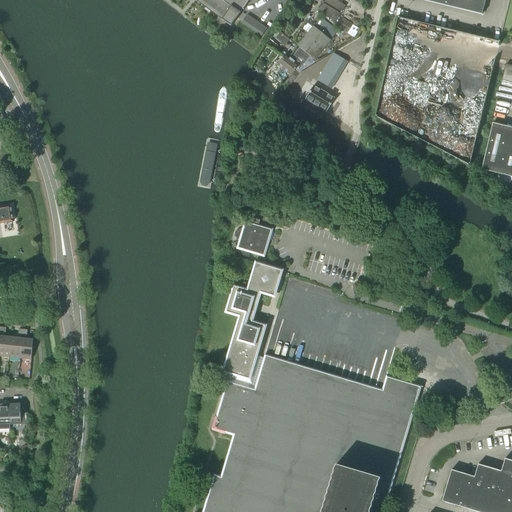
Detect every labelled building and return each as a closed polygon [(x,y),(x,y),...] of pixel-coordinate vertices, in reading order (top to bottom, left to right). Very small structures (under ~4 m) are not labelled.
[(196,0),(205,6),(206,4),(215,10),(213,12),(214,13),(215,10),(217,9),(222,0),(196,0)] [(221,19),(231,26),(249,0),(222,0),(217,9),(215,10),(224,16),(221,19)] [(324,0),(317,12),(335,23),(346,6),(336,0),(324,0)] [(421,0),(482,15),(485,0),(421,0)] [(242,24),(264,34),(268,25),(247,15),(242,24)] [(336,27),(346,33),(351,25),(341,18),(336,27)] [(314,60),(330,41),(313,26),(297,46),(298,47),(309,56),(314,60)] [(279,44),(273,38),(268,43),(275,49),(279,44)] [(285,54),(276,65),(289,76),(295,70),(297,72),(309,56),(298,47),(289,58),(285,54)] [(320,82),(324,85),(331,89),(347,63),(333,54),(317,80),(320,82)] [(502,80),(511,82),(511,65),(506,64),(502,80)] [(335,99),(313,85),(305,99),(327,112),(335,99)] [(446,96),(442,95),(437,122),(452,125),(453,117),(455,110),(458,110),(459,106),(454,105),(456,93),(447,91),(446,96)] [(214,131),(226,133),(232,95),(220,93),(214,131)] [(511,127),(491,123),(480,169),(511,176),(511,127)] [(204,183),(216,186),(225,148),(213,145),(204,183)] [(10,205),(0,206),(0,223),(13,221),(10,205)] [(248,216),(238,248),(265,256),(274,229),(259,225),(261,220),(248,216)] [(207,429),(197,511),(272,511),(318,431),(322,446),(365,435),(377,481),(383,470),(401,480),(413,381),(386,378),(256,362),(264,294),(278,295),(282,266),(254,262),(251,287),(236,285),(219,431),(207,429)] [(0,355),(9,357),(11,337),(5,337),(6,327),(2,327),(0,341),(0,355)] [(20,358),(22,338),(11,337),(9,357),(20,358)] [(33,339),(22,338),(20,358),(31,359),(33,339)] [(427,395),(423,407),(429,408),(432,396),(427,395)] [(9,424),(8,404),(0,404),(0,429),(10,429),(9,424)] [(20,404),(8,404),(9,424),(20,423),(20,425),(26,424),(26,404),(20,404)] [(478,511),(511,511),(511,460),(504,458),(500,471),(477,464),(473,476),(450,469),(441,501),(478,511)] [(331,464),(318,511),(366,511),(376,475),(331,464)]
